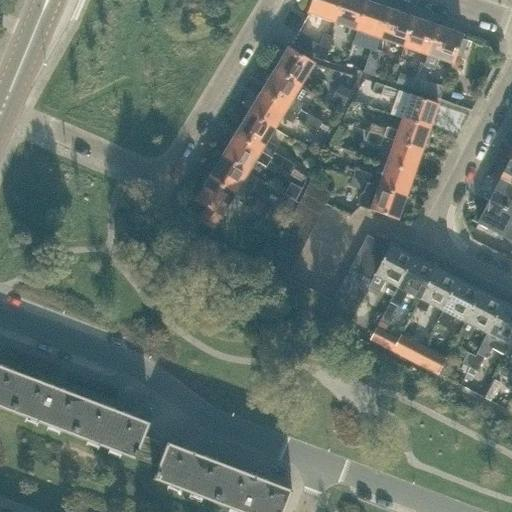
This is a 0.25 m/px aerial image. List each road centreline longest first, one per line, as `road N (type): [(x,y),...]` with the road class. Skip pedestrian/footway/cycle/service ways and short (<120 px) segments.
road 1 (residential): [(1,111),(141,168),(168,168),(274,0)]
road 2 (residential): [(323,464),(213,420),(141,369),(0,313)]
road 3 (residential): [(511,284),(418,234),(511,59)]
road 4 (residential): [(453,511),(323,464)]
road 5 (tertiary): [(1,111),(47,0)]
